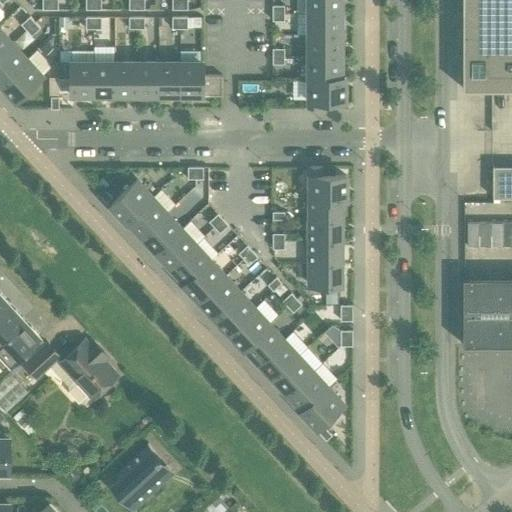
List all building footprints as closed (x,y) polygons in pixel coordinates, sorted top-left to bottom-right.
[(49,0),(50,9),(58,9),(57,0),(49,0)] [(85,0),(85,9),(93,9),(93,0),(85,0)] [(128,0),(129,9),(136,9),(136,0),(128,0)] [(136,0),(136,9),(144,9),(144,0),(136,0)] [(171,0),(172,9),(180,9),(179,0),(171,0)] [(179,0),(180,9),(187,9),(187,0),(179,0)] [(308,0),(309,13),(340,13),(340,0),(308,0)] [(511,0),(462,0),(463,89),(491,89),(511,88),(511,0)] [(309,13),(309,34),(340,34),(340,13),(309,13)] [(21,24),(26,30),(35,22),(29,16),(21,24)] [(68,27),(68,18),(59,18),(59,27),(68,27)] [(35,22),(26,30),(31,35),(40,27),(35,22)] [(0,53),(12,43),(0,30),(0,53)] [(309,34),(309,56),(340,56),(340,34),(309,34)] [(0,53),(0,81),(1,83),(26,59),(12,43),(0,53)] [(180,62),(180,94),(191,94),(196,94),(196,95),(222,95),(222,75),(205,75),(202,75),(202,62),(200,62),(200,51),(180,50),(180,62)] [(309,56),(309,77),(344,78),(344,77),(340,77),(340,56),(309,56)] [(26,59),(1,83),(16,99),(42,75),(26,59)] [(71,94),(93,94),(93,62),(71,62),(71,94)] [(93,94),(115,94),(115,62),(93,62),(93,94)] [(115,94),(136,94),(136,62),(115,62),(115,94)] [(136,94),(158,94),(158,62),(136,62),(136,94)] [(158,94),(180,94),(180,62),(158,62),(158,94)] [(344,78),(309,77),(309,108),(321,108),(321,100),(344,100),(344,78)] [(51,108),(59,108),(59,96),(51,96),(51,108)] [(511,165),(492,165),(492,166),(493,197),(511,197),(511,165)] [(310,166),(310,198),(345,198),(345,175),(322,175),(322,166),(310,166)] [(126,220),(152,196),(136,180),(110,204),(126,220)] [(112,197),(104,188),(98,193),(106,202),(112,197)] [(141,235),(166,212),(152,196),(126,220),(126,221),(127,220),(141,235)] [(310,198),(310,219),(340,219),(340,217),(340,199),(345,199),(345,198),(310,198)] [(272,211),(272,219),(284,219),(284,211),(272,211)] [(141,235),(156,251),(181,228),(166,212),(141,235)] [(209,221),(214,227),(223,219),(217,213),(209,221)] [(223,219),(214,227),(219,233),(228,224),(223,219)] [(310,219),(310,241),(340,241),(340,219),(310,219)] [(462,245),(499,245),(499,221),(462,221),(462,245)] [(511,221),(499,221),(499,245),(511,245),(511,221)] [(156,251),(171,267),(196,244),(181,228),(156,251)] [(310,241),(310,262),(340,262),(340,241),(310,241)] [(184,284),(210,260),(196,244),(171,267),(185,282),(184,283),(184,284)] [(238,253),(243,259),(252,250),(247,245),(238,253)] [(252,250),(243,259),(249,264),(257,256),(252,250)] [(189,289),(199,300),(211,289),(225,276),(210,260),(184,284),(189,289)] [(340,262),(310,262),(310,285),(340,285),(340,262)] [(199,300),(214,315),(240,291),(225,276),(211,289),(199,300)] [(267,284),(271,289),(273,290),(274,289),(281,282),(276,276),(267,284)] [(462,277),(463,289),(463,344),(468,344),(468,342),(511,341),(511,279),(468,280),(468,277),(462,277)] [(214,315),(228,331),(254,307),(240,291),(214,315)] [(282,300),(287,306),(296,298),(291,292),(282,300)] [(296,298),(287,306),(293,312),(301,304),(296,298)] [(0,309),(0,340),(23,319),(8,302),(0,309)] [(243,347),(269,323),(254,307),(228,331),(243,347)] [(23,319),(0,340),(0,366),(3,370),(39,337),(23,319)] [(245,347),(259,362),(284,339),(269,323),(243,347),(244,348),(245,347)] [(92,339),(88,342),(85,339),(59,362),(75,380),(69,386),(69,391),(79,402),(84,402),(91,397),(92,398),(118,375),(106,361),(110,358),(92,339)] [(259,362),(273,378),(298,355),(284,339),(259,362)] [(24,364),(36,377),(59,356),(47,342),(24,364)] [(273,378),(288,394),(313,371),(298,355),(273,378)] [(0,379),(0,408),(4,412),(29,389),(28,388),(27,390),(19,381),(20,380),(20,379),(18,380),(10,372),(12,371),(11,370),(0,379)] [(301,410),(302,410),(328,387),(313,371),(288,394),(289,395),(302,409),(301,410)] [(328,387),(302,410),(317,427),(343,403),(328,387)] [(28,422),(23,416),(17,421),(23,428),(28,422)] [(327,440),(332,435),(324,426),(318,431),(326,440),(327,440)] [(0,431),(0,472),(9,472),(9,432),(0,431)] [(123,475),(112,486),(126,501),(127,501),(132,507),(136,504),(159,483),(169,473),(164,467),(158,461),(160,459),(157,456),(155,458),(154,456),(144,446),(147,443),(148,443),(147,442),(115,471),(115,472),(116,472),(118,470),(123,475)] [(8,511),(9,502),(0,502),(0,511),(8,511)] [(58,511),(49,502),(38,511),(58,511)]
